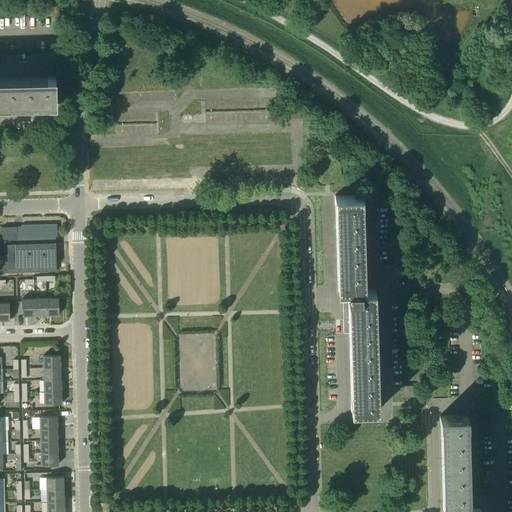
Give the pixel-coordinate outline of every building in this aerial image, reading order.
[(120,44),(115,49),(118,52),(120,50),(122,52),(125,49),(120,44)] [(0,105),(56,104),(57,104),(56,77),(55,77),(0,78),(0,105)] [(102,126),(105,126),(113,125),(112,115),(101,115),(102,126)] [(363,194),(335,195),(335,196),(336,196),(338,290),(338,291),(348,290),(348,299),(351,299),(351,307),(349,307),(352,410),(351,410),(351,411),(379,410),(379,409),(378,409),(375,289),(365,289),(363,194)] [(21,225),(21,226),(21,237),(57,236),(57,224),(21,225)] [(17,226),(16,226),(2,227),(3,265),(0,265),(0,272),(56,271),(56,257),(58,257),(58,251),(56,251),(55,242),(17,243),(17,226)] [(22,316),(34,315),(34,298),(22,299),(22,316)] [(34,315),(47,315),(46,298),(34,298),(34,315)] [(59,298),(46,298),(47,315),(59,315),(59,298)] [(9,303),(0,303),(0,320),(10,320),(9,303)] [(43,368),(60,367),(60,355),(43,355),(43,368)] [(44,380),(61,379),(60,367),(43,368),(44,380)] [(44,392),(61,391),(61,379),(44,380),(44,392)] [(403,397),(413,396),(413,385),(403,386),(403,397)] [(61,404),(61,391),(44,392),(44,404),(61,404)] [(480,511),(480,509),(469,509),(467,415),(440,415),(440,416),(443,510),(442,510),(442,511),(452,510),(452,511),(480,511)] [(40,428),(57,428),(57,416),(40,416),(40,428)] [(40,441),(57,440),(57,428),(40,428),(40,441)] [(41,453),(58,452),(57,440),(40,441),(41,453)] [(58,465),(58,452),(41,453),(41,465),(58,465)] [(15,453),(2,454),(0,453),(0,466),(3,466),(2,460),(15,459),(16,470),(21,470),(20,453),(15,453)] [(64,489),(63,476),(46,477),(47,489),(64,489)] [(64,501),(64,489),(47,489),(47,501),(64,501)] [(64,511),(64,501),(47,501),(47,511),(64,511)]
